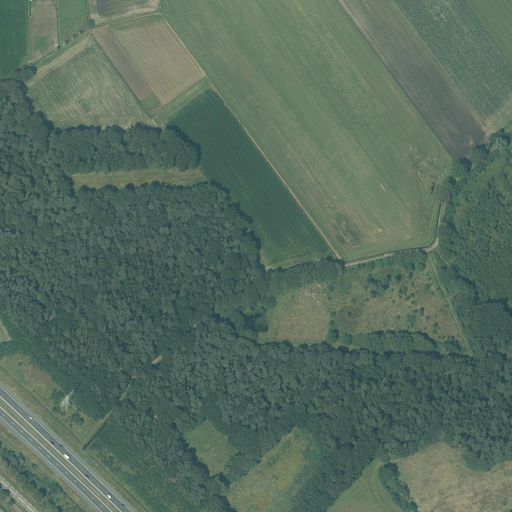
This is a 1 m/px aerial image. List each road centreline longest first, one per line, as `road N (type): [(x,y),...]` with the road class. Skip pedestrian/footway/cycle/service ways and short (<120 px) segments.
road 1 (track): [(129,382),(0,191)]
road 2 (motorway): [(126,511),(0,391)]
road 3 (track): [(215,501),(129,382)]
road 4 (track): [(435,246),(453,182),(511,127)]
road 5 (motorway): [(0,412),(106,511)]
